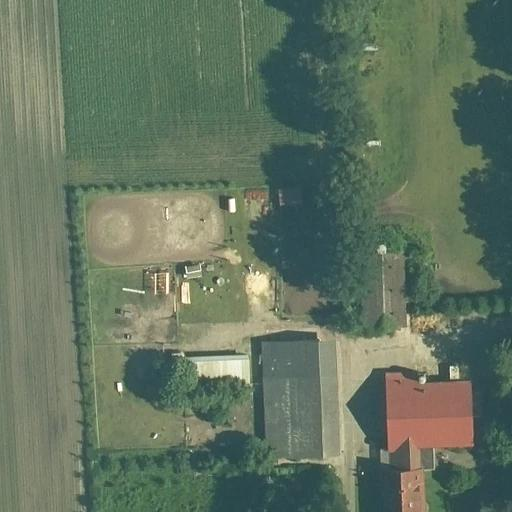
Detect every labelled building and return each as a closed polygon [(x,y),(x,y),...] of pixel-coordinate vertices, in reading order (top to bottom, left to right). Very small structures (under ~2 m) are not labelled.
[(300,204),(299,188),(276,190),(277,205),(300,204)] [(397,249),(357,250),(359,321),(400,320),(397,249)] [(330,343),(267,345),(271,454),(334,451),(330,343)] [(249,388),(247,355),(177,358),(179,390),(249,388)] [(470,379),(384,381),(385,438),(471,436),(470,379)] [(420,511),(419,469),(379,470),(380,511),(420,511)]
